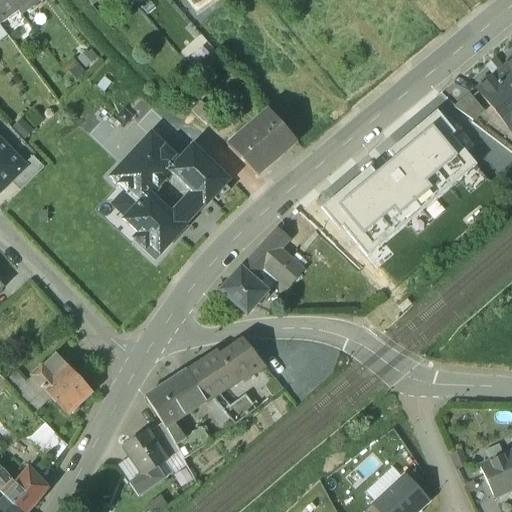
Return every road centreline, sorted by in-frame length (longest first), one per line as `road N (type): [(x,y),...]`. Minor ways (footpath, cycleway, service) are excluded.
road 1 (secondary): [(162,327),(223,251),(511,5)]
road 2 (residential): [(429,394),(337,334),(290,327),(196,338),(162,327)]
road 3 (residential): [(0,231),(132,369)]
road 4 (secondary): [(57,511),(132,369)]
road 5 (residential): [(429,394),(420,423),(460,511)]
